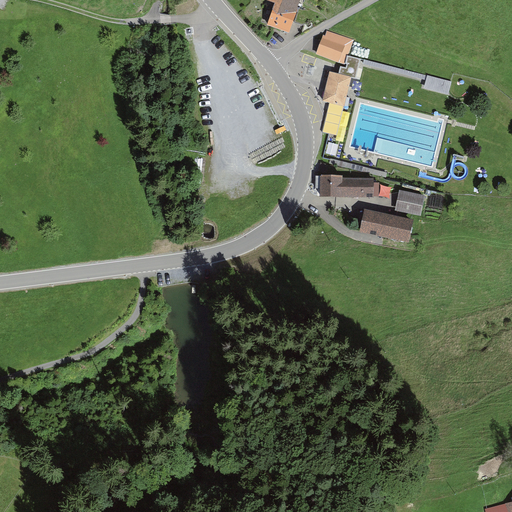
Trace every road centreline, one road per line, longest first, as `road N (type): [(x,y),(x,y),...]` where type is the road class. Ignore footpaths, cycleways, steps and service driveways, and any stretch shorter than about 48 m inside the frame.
road 1 (tertiary): [(272,64),(296,103),(307,151),(293,201),(261,239),(192,259),(0,283)]
road 2 (track): [(216,3),(208,16),(122,22),(36,0)]
